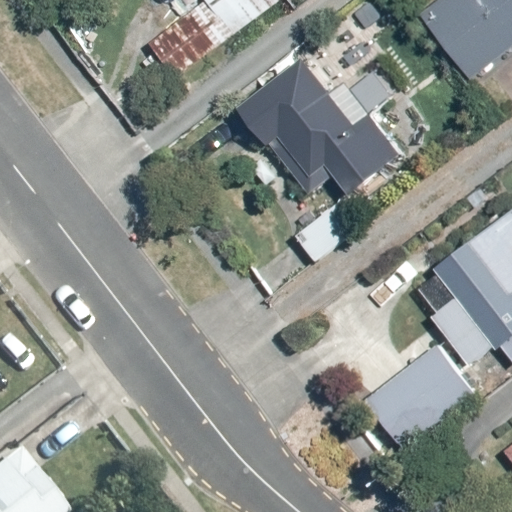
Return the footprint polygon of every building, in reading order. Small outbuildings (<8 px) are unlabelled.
[(280,0),(206,0),(149,42),(175,77),(280,0)] [(511,46),(511,0),(442,0),(419,20),(470,82),(511,46)] [(302,54),(235,105),(263,142),(275,133),(310,179),(326,167),(346,194),(403,151),(345,74),(327,88),(302,54)] [(354,232),(333,204),(295,233),(316,261),(354,232)] [(511,332),(511,207),(408,284),(467,366),(511,332)] [(476,390),(437,343),(366,401),(404,448),(476,390)] [(0,511),(63,511),(13,450),(0,460),(0,511)]
